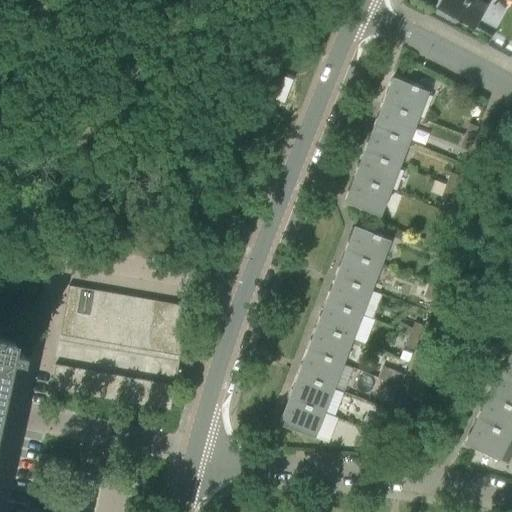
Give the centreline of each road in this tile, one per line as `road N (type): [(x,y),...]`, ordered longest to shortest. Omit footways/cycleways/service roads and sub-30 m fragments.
road 1 (residential): [(198,454),(245,296),(361,10)]
road 2 (residential): [(511,504),(357,470),(198,454)]
road 3 (residential): [(511,87),(361,10)]
